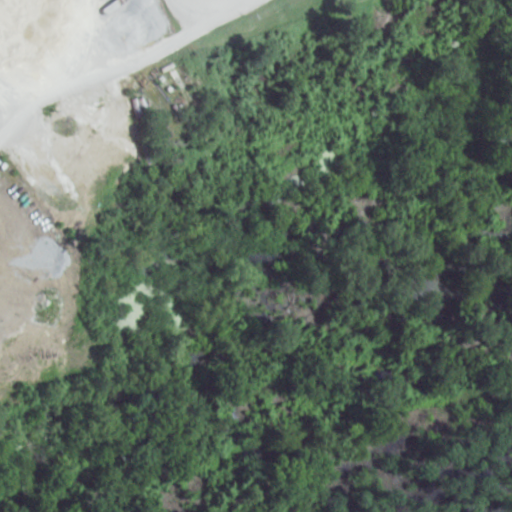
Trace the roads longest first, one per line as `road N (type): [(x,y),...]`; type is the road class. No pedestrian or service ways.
road 1 (residential): [(193,0),(200,31),(42,100),(0,142)]
road 2 (track): [(0,365),(223,366)]
